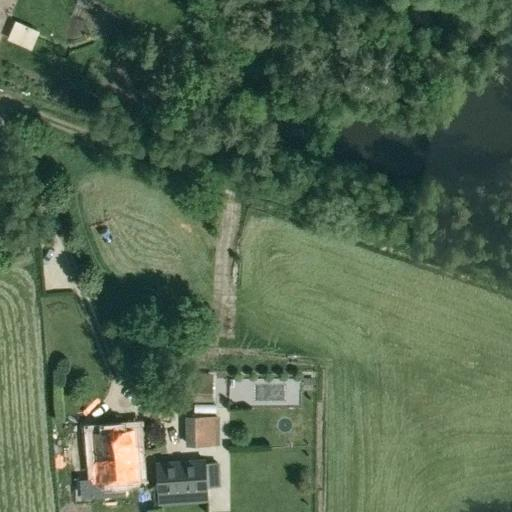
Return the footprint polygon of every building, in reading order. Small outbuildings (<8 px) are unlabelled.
[(10,39),(34,48),(41,31),(17,21),(10,39)] [(195,328),(133,328),(132,365),(194,366),(195,328)] [(147,398),(176,398),(212,399),(212,374),(175,374),(175,378),(147,377),(147,398)] [(211,418),(184,418),(185,444),(212,443),(211,418)] [(133,429),(93,431),(97,480),(137,476),(133,429)] [(205,457),(156,461),(158,494),(207,491),(205,457)]
